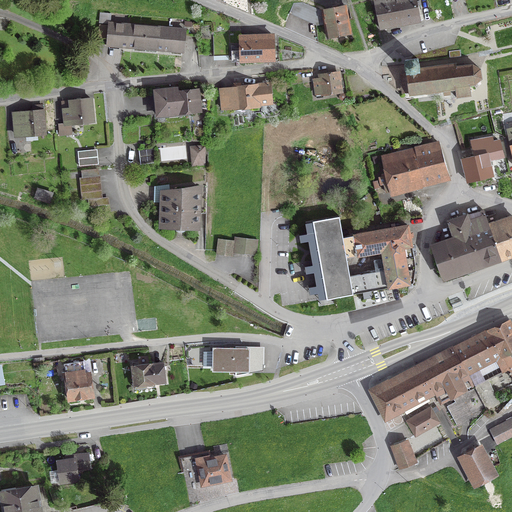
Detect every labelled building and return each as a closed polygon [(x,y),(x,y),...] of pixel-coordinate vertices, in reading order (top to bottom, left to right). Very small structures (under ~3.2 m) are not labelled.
[(414,0),(384,0),(373,2),(378,28),(419,20),(414,0)] [(349,33),(344,7),(322,11),(327,37),(349,33)] [(107,45),(181,52),(183,30),(109,24),(107,45)] [(250,36),(240,36),(241,60),(272,59),(272,35),(267,35),(267,39),(250,39),(250,36)] [(418,69),(417,62),(417,59),(404,60),(406,73),(407,84),(408,95),(455,89),(456,98),(470,96),(468,85),(474,85),(481,79),(479,69),(472,65),(455,67),(455,65),(418,69)] [(340,91),(337,73),(319,76),(319,79),(313,80),(315,95),(340,91)] [(270,103),(268,84),(240,87),(240,83),(233,84),(234,87),(233,87),(233,88),(231,88),(231,90),(220,92),(222,110),(235,108),(235,109),(237,109),(237,111),(245,110),(245,108),(257,107),(257,105),(270,103)] [(176,88),(174,88),(174,89),(154,91),(156,116),(178,113),(178,116),(187,115),(186,112),(199,111),(197,90),(176,92),(175,89),(176,89),(176,88)] [(92,121),(90,99),(61,102),(64,124),(92,121)] [(42,112),(41,106),(32,107),(32,113),(13,115),(14,135),(44,132),(42,112)] [(487,159),(490,158),(502,155),(498,141),(475,147),(478,156),(462,160),(467,182),(491,176),(487,159)] [(148,149),(148,144),(140,145),(141,150),(138,150),(139,158),(140,165),(154,163),(153,149),(148,149)] [(402,190),(449,178),(438,144),(393,154),(402,190)] [(193,164),(202,163),(203,148),(196,148),(191,148),(193,164)] [(78,166),(95,165),(95,157),(94,150),(77,151),(78,166)] [(389,193),(402,190),(393,154),(381,157),(385,174),(381,175),(381,177),(378,178),(380,185),(383,185),(385,192),(389,191),(389,193)] [(99,198),(97,176),(78,178),(81,200),(87,200),(88,207),(106,205),(105,198),(99,198)] [(196,228),(196,213),(197,188),(164,192),(163,226),(196,228)] [(443,277),(472,267),(486,263),(489,265),(492,264),(494,264),(495,259),(499,258),(487,223),(483,212),(449,222),(455,240),(433,247),(443,277)] [(511,216),(511,215),(487,223),(499,258),(511,253),(511,216)] [(407,226),(380,231),(342,237),(338,217),(312,221),(320,264),(326,299),(362,292),(363,294),(367,293),(369,293),(369,291),(412,283),(414,268),(414,265),(407,226)] [(232,253),(255,255),(257,240),(234,238),(232,253)] [(231,256),(231,252),(233,241),(218,239),(216,254),(231,256)] [(452,304),(453,308),(463,305),(461,300),(452,304)] [(511,329),(508,321),(488,331),(488,330),(476,336),(411,369),(370,390),(385,420),(402,410),(434,392),(440,403),(473,386),(486,412),(499,404),(485,380),(508,369),(509,372),(508,373),(509,374),(510,373),(511,377),(511,329)] [(247,348),(212,348),(211,368),(246,368),(247,348)] [(68,400),(92,396),(89,373),(84,374),(82,361),(63,364),(68,400)] [(154,383),(164,382),(161,363),(131,367),(134,385),(143,384),(144,388),(154,387),(154,383)] [(425,430),(438,422),(430,408),(406,421),(414,436),(425,430)] [(496,444),(511,435),(511,418),(489,430),(496,444)] [(399,469),(416,463),(407,442),(391,448),(399,469)] [(478,448),(462,457),(476,484),(492,475),(478,448)] [(76,469),(89,467),(87,454),(70,456),(71,460),(56,462),(59,482),(77,479),(76,469)] [(207,456),(196,459),(202,485),(229,479),(224,456),(208,459),(207,456)] [(38,508),(34,487),(14,491),(15,493),(2,496),(5,511),(37,511),(37,509),(38,508)]
